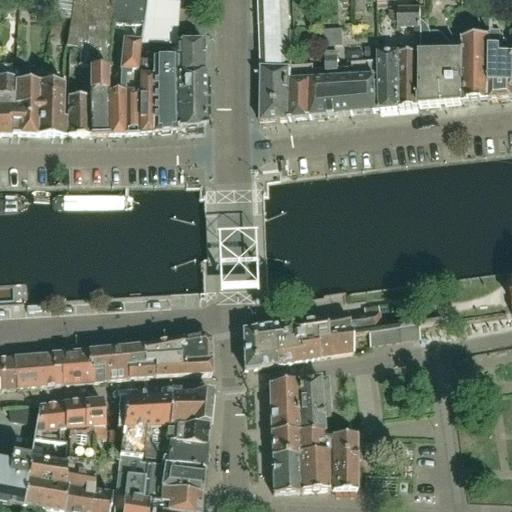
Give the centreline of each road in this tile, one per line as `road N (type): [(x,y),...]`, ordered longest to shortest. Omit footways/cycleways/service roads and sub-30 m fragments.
road 1 (residential): [(229,158),(511,124)]
road 2 (residential): [(0,407),(232,384)]
road 3 (residential): [(0,340),(230,325)]
road 4 (residential): [(0,158),(229,158)]
road 5 (residential): [(299,511),(237,509),(232,384)]
road 6 (residential): [(436,351),(267,379)]
road 7 (residential): [(230,325),(229,158)]
road 8 (residential): [(436,351),(458,511)]
road 9 (residential): [(229,158),(231,0)]
